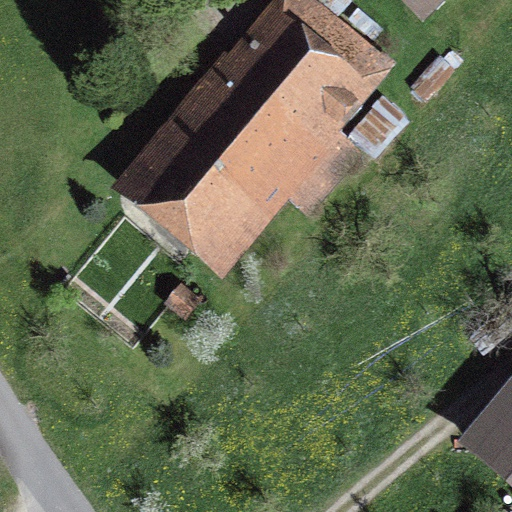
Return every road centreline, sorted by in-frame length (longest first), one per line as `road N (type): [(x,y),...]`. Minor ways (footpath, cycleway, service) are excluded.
road 1 (track): [(344,511),(511,367)]
road 2 (residential): [(0,401),(71,511)]
